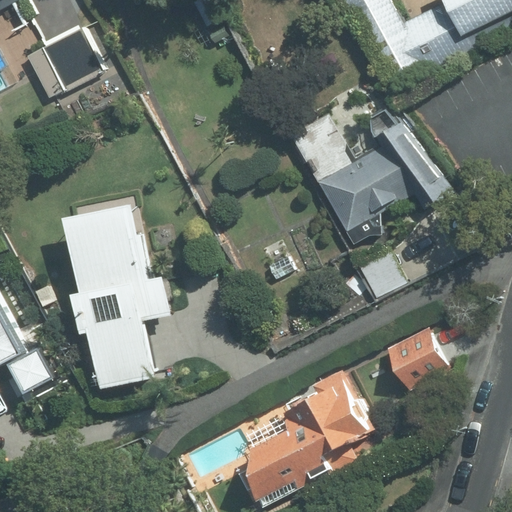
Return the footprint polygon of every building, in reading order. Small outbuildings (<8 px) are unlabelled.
[(230,0),(202,0),(199,2),(211,27),(237,14),(230,0)] [(343,0),(392,91),(511,27),(511,0),(446,0),(453,11),(412,32),(394,0),(343,0)] [(88,25),(47,44),(49,49),(32,57),(52,100),(111,71),(88,25)] [(362,95),(293,134),(357,248),(399,225),(387,204),(412,190),(426,215),(462,195),(408,121),(384,134),(362,95)] [(138,195),(69,209),(85,285),(78,286),(86,325),(94,324),(105,381),(160,370),(148,312),(175,306),(168,268),(154,271),(138,195)] [(282,236),(263,248),(282,279),(301,268),(282,236)] [(358,296),(373,289),(378,300),(411,284),(393,248),(360,264),(365,273),(350,280),(358,296)] [(0,365),(28,352),(0,296),(0,365)] [(445,349),(434,327),(392,348),(403,370),(445,349)] [(369,416),(348,370),(312,386),(316,394),(291,406),(301,427),(236,457),(260,510),(366,462),(358,444),(396,427),(387,408),(369,416)]
